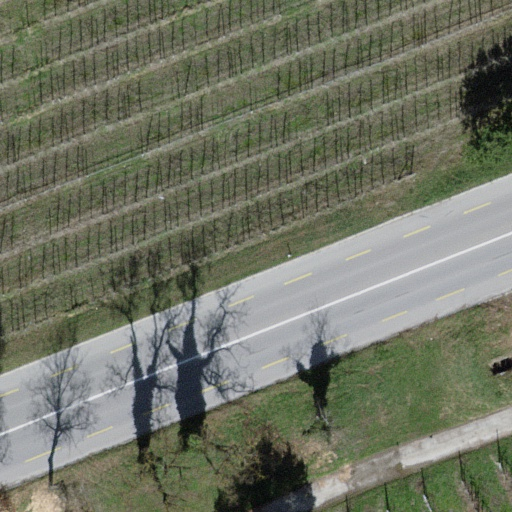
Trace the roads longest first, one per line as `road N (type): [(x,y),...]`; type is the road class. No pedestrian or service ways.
road 1 (primary): [(0,437),(511,234)]
road 2 (track): [(511,414),(320,489),(287,511)]
